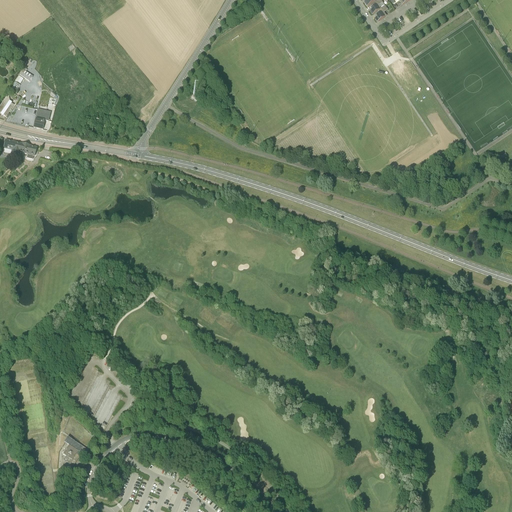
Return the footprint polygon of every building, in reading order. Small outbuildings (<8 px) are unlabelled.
[(382,9),(379,5),(383,3),(380,0),(378,0),(378,1),(370,6),(372,8),(372,9),(372,8),(373,9),(370,11),(373,15),(375,13),(382,9)] [(382,9),(375,13),(377,16),(378,17),(375,18),(378,22),(387,16),(384,13),(388,10),(385,6),(382,9)] [(23,70),(19,75),(29,82),(33,77),(23,70)] [(0,106),(0,115),(0,116),(1,114),(6,118),(14,105),(11,104),(12,103),(10,101),(9,97),(8,97),(7,97),(6,98),(5,98),(0,106)] [(42,130),(43,130),(43,126),(50,128),(55,107),(48,105),(47,111),(38,109),(35,118),(33,128),(42,130)] [(6,140),(3,149),(11,151),(10,157),(19,159),(20,153),(22,144),(6,140)] [(34,157),(35,153),(37,148),(30,146),(22,144),(20,153),(34,157)] [(64,460),(69,464),(73,467),(80,457),(76,454),(78,451),(69,445),(63,455),(66,457),(64,460)]
